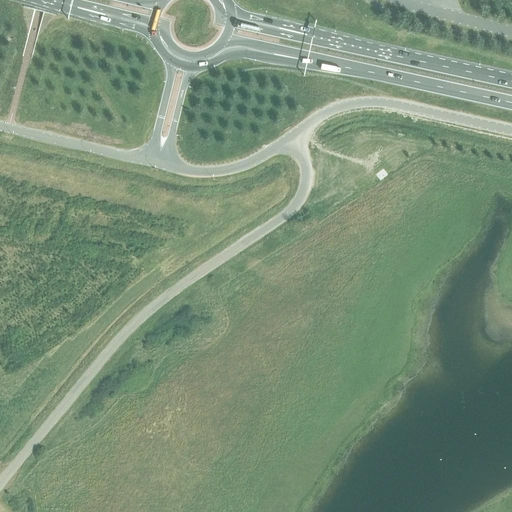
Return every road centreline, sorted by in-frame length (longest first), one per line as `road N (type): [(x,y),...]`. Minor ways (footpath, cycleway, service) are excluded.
road 1 (unclassified): [(0,485),(113,344),(155,304),(295,204),(305,174),(288,138)]
road 2 (unclassified): [(288,138),(355,104),(395,103),(511,129)]
road 3 (trunk): [(288,56),(511,103)]
road 4 (trunk): [(511,81),(292,31)]
road 5 (unclassified): [(156,164),(6,128)]
road 6 (unclassified): [(288,138),(241,167),(199,173),(156,164)]
